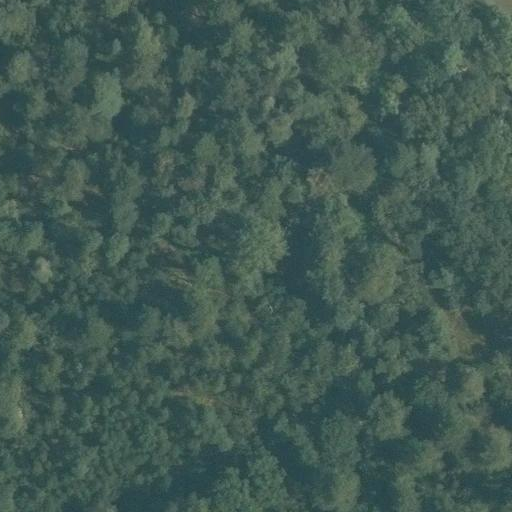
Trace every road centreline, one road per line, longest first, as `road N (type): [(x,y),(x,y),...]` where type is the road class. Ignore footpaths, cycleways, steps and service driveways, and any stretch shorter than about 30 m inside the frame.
road 1 (track): [(215,511),(403,414)]
road 2 (track): [(391,0),(511,85)]
road 3 (track): [(403,414),(511,357)]
